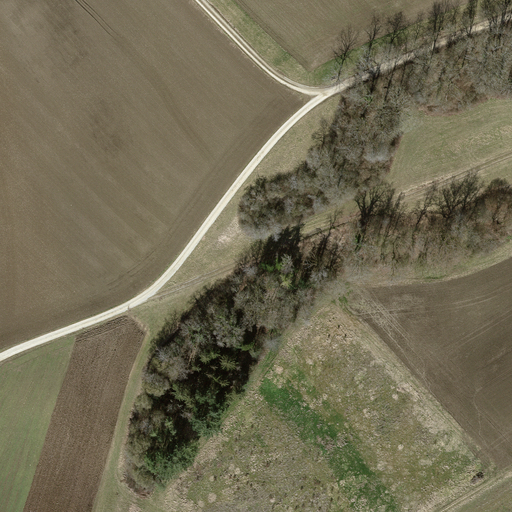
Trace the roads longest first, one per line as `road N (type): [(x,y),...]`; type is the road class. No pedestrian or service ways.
road 1 (track): [(511,16),(328,93),(273,139),(147,294),(0,358)]
road 2 (track): [(511,154),(137,301)]
road 3 (track): [(200,0),(268,69),(328,93)]
